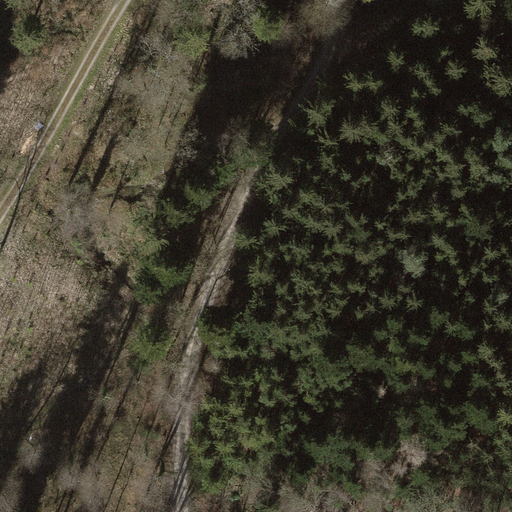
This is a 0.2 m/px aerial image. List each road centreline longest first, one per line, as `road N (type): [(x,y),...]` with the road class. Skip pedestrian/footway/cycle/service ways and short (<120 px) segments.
road 1 (unclassified): [(182,511),(183,434),(206,304),(345,0)]
road 2 (track): [(129,0),(0,201)]
